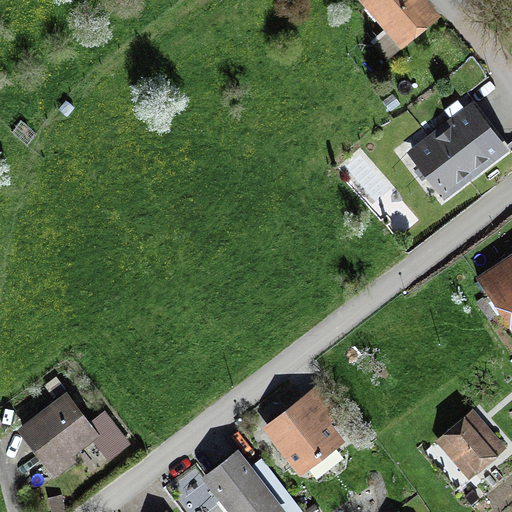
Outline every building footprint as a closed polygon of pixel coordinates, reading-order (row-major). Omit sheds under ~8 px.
[(361,0),(384,28),(371,39),(386,58),(440,13),(429,0),(361,0)] [(383,100),(391,110),(401,102),(394,92),(383,100)] [(444,198),(510,148),(473,99),(407,149),(444,198)] [(511,250),(476,275),(511,327),(511,250)] [(91,420),(68,389),(18,426),(55,476),(76,460),(72,455),(93,439),(101,433),(91,420)] [(346,439),(309,390),(263,425),(300,474),(346,439)] [(474,408),(436,439),(469,478),(507,447),(474,408)] [(105,409),(91,420),(101,433),(93,439),(109,459),(130,443),(105,409)] [(251,463),(238,446),(201,473),(231,511),(304,511),(261,456),(251,463)] [(465,495),(472,504),(481,496),(474,488),(465,495)] [(52,511),(65,511),(62,493),(49,496),(52,511)]
